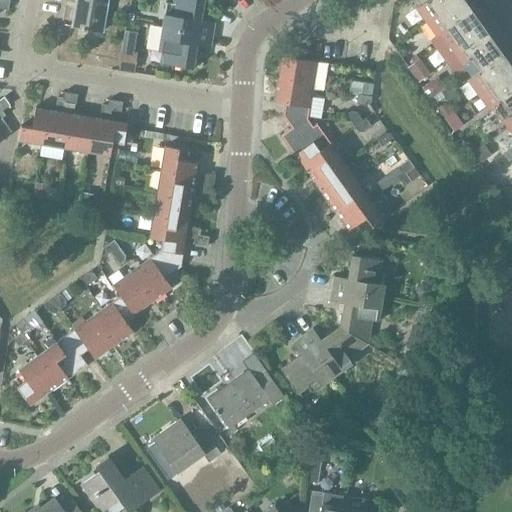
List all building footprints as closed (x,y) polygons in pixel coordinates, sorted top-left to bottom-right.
[(10,1),(6,0),(0,0),(0,9),(8,11),(10,1)] [(76,0),(72,27),(102,32),(107,0),(76,0)] [(203,0),(178,0),(177,5),(165,3),(161,27),(212,35),(214,23),(200,21),(203,0)] [(458,0),(417,0),(421,5),(415,9),(426,23),(458,0)] [(458,0),(426,23),(436,38),(442,34),(447,40),(463,28),(466,32),(484,20),(475,7),(471,10),(463,0),(458,0)] [(466,32),(463,28),(447,40),(451,47),(449,48),(455,56),(491,30),(484,20),(466,32)] [(210,48),(212,35),(161,27),(157,51),(169,53),(167,65),(192,69),(196,45),(210,48)] [(455,56),(461,64),(462,63),(468,71),(485,58),(482,54),(499,42),(491,30),(455,56)] [(428,35),(413,46),(419,55),(434,44),(428,35)] [(468,71),(472,77),(467,81),(478,95),(511,70),(511,68),(504,57),(508,54),(499,42),(482,54),(485,58),(468,71)] [(297,95),(311,97),(316,62),(281,56),(277,80),(298,83),(297,95)] [(140,83),(146,64),(129,59),(123,78),(140,83)] [(511,70),(478,95),(488,110),(493,106),(498,113),(511,102),(511,70)] [(293,129),(307,120),(311,97),(297,95),(298,83),(277,80),(273,103),(285,105),(283,115),(293,129)] [(62,98),(65,103),(75,105),(77,95),(63,92),(62,98)] [(371,103),(372,97),(358,95),(356,105),(367,106),(371,103)] [(0,110),(2,111),(9,105),(4,97),(0,99),(0,110)] [(58,111),(64,112),(65,103),(62,98),(57,97),(54,110),(35,107),(32,128),(20,126),(18,141),(41,145),(43,131),(55,132),(58,111)] [(107,105),(111,110),(121,112),(122,102),(108,100),(107,105)] [(511,102),(498,113),(503,119),(501,120),(507,129),(511,124),(511,102)] [(111,110),(107,105),(102,105),(99,118),(80,115),(77,136),(66,134),(63,148),(86,152),(88,138),(99,140),(103,119),(109,120),(111,110)] [(0,141),(12,133),(1,119),(5,116),(2,111),(0,110),(0,141)] [(80,115),(64,112),(58,111),(55,132),(43,131),(41,145),(63,148),(66,134),(77,136),(80,115)] [(362,120),(356,112),(352,111),(347,115),(354,126),(362,120)] [(362,120),(354,126),(358,131),(363,132),(371,126),(365,118),(362,120)] [(88,138),(86,152),(109,156),(112,143),(123,144),(126,122),(109,120),(103,119),(99,140),(88,138)] [(319,152),(331,144),(317,125),(313,128),(307,120),(293,129),(281,136),(295,155),(313,143),(319,152)] [(393,139),(389,133),(385,133),(376,139),(382,147),(393,139)] [(332,171),(344,163),(331,144),(319,152),(313,143),(295,155),(308,174),(326,162),(332,171)] [(193,187),(194,182),(197,163),(176,160),(178,149),(164,146),(160,170),(174,172),(172,183),(193,187)] [(414,168),(409,160),(397,168),(400,173),(406,174),(414,168)] [(346,190),(357,181),(344,163),(332,171),(326,162),(308,174),(322,193),(339,180),(346,190)] [(193,192),(193,187),(172,183),(174,172),(160,170),(156,192),(170,195),(168,206),(190,209),(193,192)] [(204,183),(207,188),(214,189),(216,175),(206,173),(204,183)] [(406,174),(400,173),(395,176),(404,188),(412,182),(406,174)] [(359,208),(370,200),(357,181),(346,190),(339,180),(322,193),(335,211),(352,199),(359,208)] [(193,187),(193,192),(206,194),(207,188),(204,183),(194,182),(193,187)] [(186,232),(187,227),(190,209),(168,206),(170,195),(156,192),(153,215),(167,217),(165,228),(186,232)] [(65,206),(66,194),(42,193),(41,205),(65,206)] [(352,199),(335,211),(349,231),(365,219),(372,228),(384,219),(370,200),(359,208),(352,199)] [(165,228),(167,217),(153,215),(149,238),(162,241),(160,252),(174,271),(180,267),(185,237),(186,232),(165,228)] [(186,232),(185,237),(195,238),(199,235),(201,229),(187,227),(186,232)] [(210,237),(199,235),(195,238),(194,245),(208,247),(210,237)] [(113,256),(122,250),(116,242),(104,250),(108,255),(113,256)] [(128,258),(122,250),(113,256),(122,267),(127,263),(128,258)] [(174,271),(160,252),(141,266),(149,278),(140,285),(152,301),(171,288),(164,278),(174,271)] [(332,290),(383,298),(386,274),(375,272),(377,260),(351,255),(348,279),(334,277),(332,290)] [(121,296),(133,314),(152,301),(140,285),(149,278),(141,266),(112,286),(120,297),(121,296)] [(93,273),(88,272),(80,278),(85,287),(97,278),(93,273)] [(344,305),(340,327),(363,342),(366,320),(379,322),(383,298),(332,290),(330,302),(344,305)] [(51,299),(59,310),(64,307),(65,301),(59,293),(51,299)] [(121,296),(120,297),(102,310),(110,321),(101,328),(114,345),(133,331),(125,320),(133,314),(121,296)] [(54,314),(59,310),(51,299),(43,305),(49,313),(54,314)] [(110,321),(102,310),(74,330),(88,350),(87,350),(94,359),(114,345),(101,328),(110,321)] [(188,321),(195,332),(210,322),(203,311),(188,321)] [(20,334),(26,334),(31,331),(23,320),(15,325),(20,334)] [(363,342),(340,327),(321,341),(313,330),(302,337),(332,378),(351,364),(345,354),(363,342)] [(94,359),(87,350),(88,350),(74,330),(56,343),(64,355),(54,361),(67,379),(94,359)] [(29,340),(26,334),(20,334),(12,339),(18,348),(29,340)] [(332,378),(302,337),(292,344),(300,355),(281,369),(296,390),(305,383),(312,393),(332,378)] [(64,355),(56,343),(37,357),(45,368),(36,375),(49,392),(67,379),(54,361),(64,355)] [(29,406),(49,392),(36,375),(45,368),(37,357),(18,370),(26,381),(17,388),(29,406)] [(253,375),(249,370),(208,398),(232,432),(236,429),(233,424),(268,399),(272,404),(283,396),(264,368),(253,375)] [(153,439),(177,473),(202,455),(208,463),(220,454),(204,431),(193,439),(179,420),(153,439)] [(127,511),(129,511),(160,491),(143,467),(124,480),(107,456),(94,466),(99,472),(83,483),(103,511),(118,500),(127,511)] [(343,511),(346,497),(311,491),(308,511),(343,511)] [(365,511),(368,501),(346,497),(343,511),(365,511)] [(30,511),(31,511),(29,511),(79,511),(70,500),(60,507),(54,499),(36,511),(30,511)]
